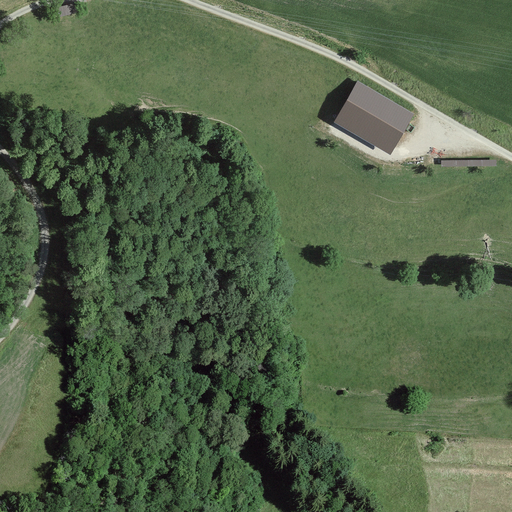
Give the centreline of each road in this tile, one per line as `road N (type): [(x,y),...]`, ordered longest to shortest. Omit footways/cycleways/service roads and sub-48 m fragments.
road 1 (track): [(511,156),(339,58),(188,0)]
road 2 (track): [(0,147),(39,202),(45,242),(37,279),(0,337)]
